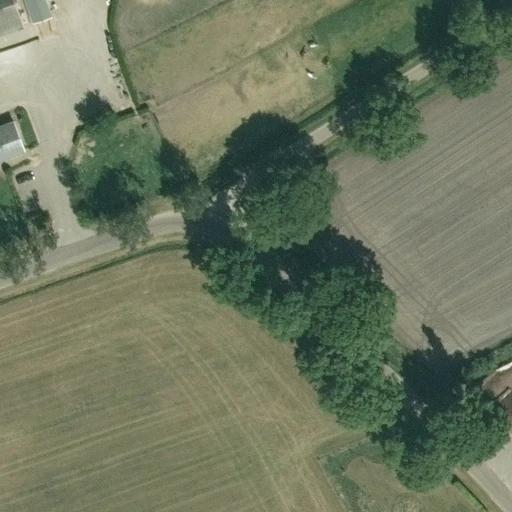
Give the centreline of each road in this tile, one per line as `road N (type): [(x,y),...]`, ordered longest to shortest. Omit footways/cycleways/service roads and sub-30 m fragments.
road 1 (unclassified): [(511,506),(295,286),(217,224)]
road 2 (track): [(217,224),(262,171),(511,12)]
road 3 (unclassified): [(0,278),(166,222),(217,224)]
